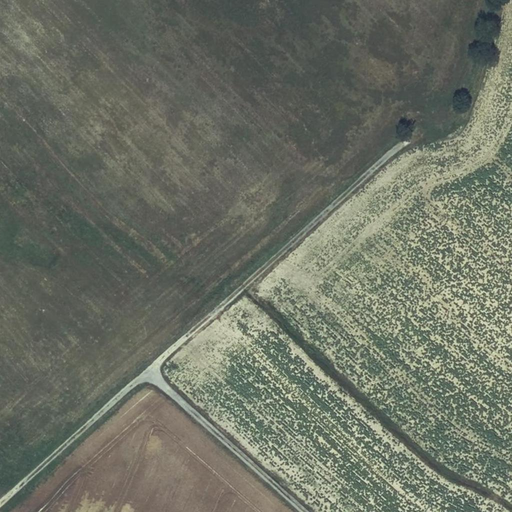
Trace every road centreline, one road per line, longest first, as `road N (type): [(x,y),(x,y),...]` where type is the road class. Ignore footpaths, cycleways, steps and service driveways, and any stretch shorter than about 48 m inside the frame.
road 1 (track): [(146,372),(406,139)]
road 2 (track): [(146,372),(303,511)]
road 3 (track): [(0,503),(146,372)]
